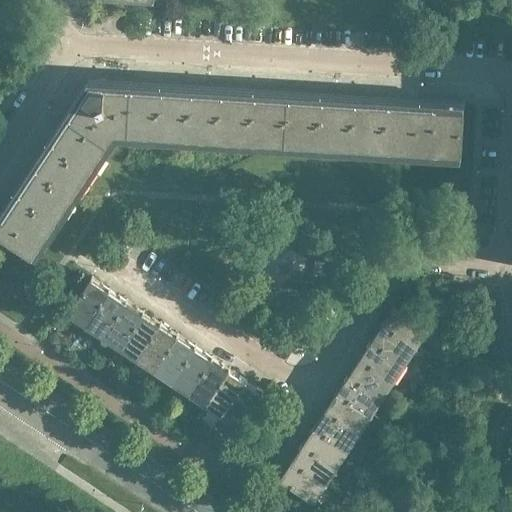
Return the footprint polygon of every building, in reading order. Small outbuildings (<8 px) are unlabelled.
[(463,152),(465,107),(105,86),(106,80),(97,79),(96,79),(92,84),(85,84),(85,85),(80,92),(85,95),(4,217),(0,214),(0,231),(33,254),(115,130),(463,152)] [(86,324),(110,288),(92,276),(68,312),(86,324)] [(103,335),(127,299),(110,288),(86,324),(103,335)] [(120,347),(144,311),(127,299),(103,335),(120,347)] [(430,327),(394,304),(382,321),(418,345),(430,327)] [(137,358),(161,322),(144,311),(120,347),(137,358)] [(418,345),(382,321),(371,338),(407,362),(418,345)] [(155,369),(178,333),(161,322),(137,358),(155,369)] [(172,381),(196,345),(178,333),(155,369),(172,381)] [(407,362),(371,338),(360,356),(396,379),(407,362)] [(189,392),(213,356),(196,345),(172,381),(189,392)] [(206,403),(230,367),(213,356),(189,392),(206,403)] [(396,379),(360,356),(348,372),(384,396),(396,379)] [(223,415),(247,379),(230,367),(206,403),(223,415)] [(384,396),(348,372),(337,390),(373,414),(384,396)] [(241,426),(265,390),(247,379),(223,415),(241,426)] [(373,414),(337,390),(325,407),(361,431),(373,414)] [(361,431),(325,407),(314,424),(350,448),(361,431)] [(350,448),(314,424),(303,441),(339,465),(350,448)] [(339,465),(303,441),(291,458),(328,482),(339,465)] [(328,482),(291,458),(280,476),(316,500),(328,482)]
